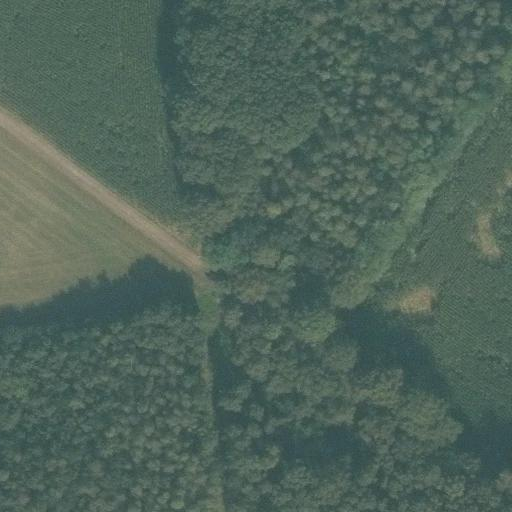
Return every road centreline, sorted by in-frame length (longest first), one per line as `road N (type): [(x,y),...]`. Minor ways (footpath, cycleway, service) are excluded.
road 1 (track): [(0,122),(511,497)]
road 2 (track): [(210,274),(186,0)]
